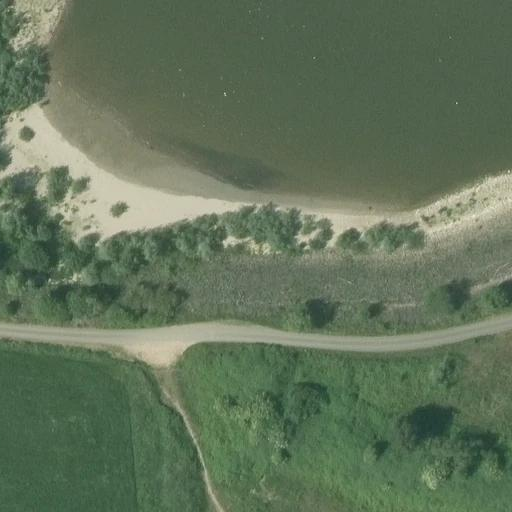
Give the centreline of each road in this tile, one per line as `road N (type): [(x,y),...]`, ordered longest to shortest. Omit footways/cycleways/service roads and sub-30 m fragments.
road 1 (unclassified): [(165,341),(222,333),(382,346),(511,322)]
road 2 (unclassified): [(165,341),(0,330)]
